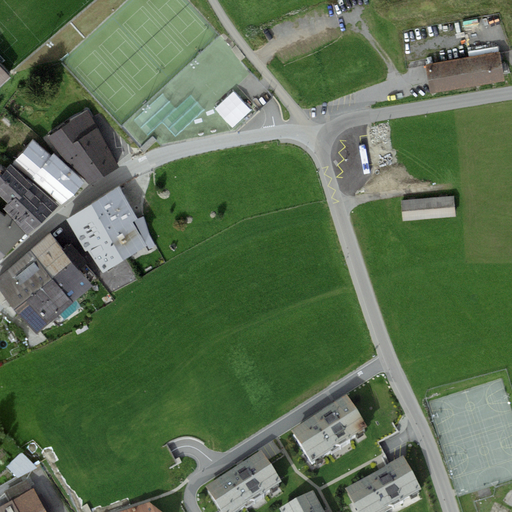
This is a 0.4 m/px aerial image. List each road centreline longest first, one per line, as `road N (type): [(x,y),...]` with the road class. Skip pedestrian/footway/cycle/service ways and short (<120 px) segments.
road 1 (tertiary): [(0,268),(65,211),(151,160),(275,132),(323,133)]
road 2 (residential): [(390,357),(196,481),(189,493),(194,511)]
road 3 (unclassified): [(323,133),(324,158),(390,357)]
road 4 (tertiary): [(323,133),(358,118),(511,92)]
road 5 (unclassified): [(390,357),(454,511)]
